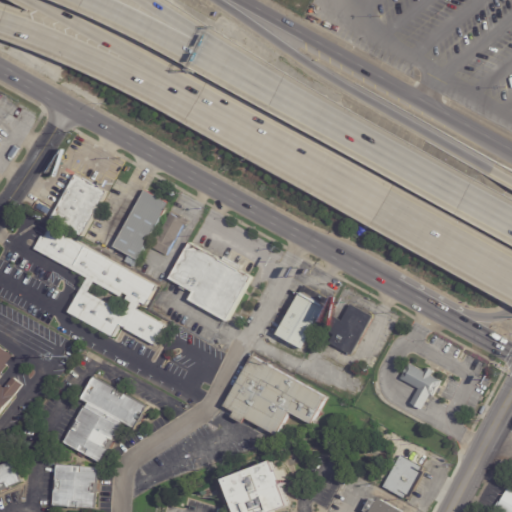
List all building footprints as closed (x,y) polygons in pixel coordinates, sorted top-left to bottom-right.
[(85,237),(54,219),(79,174),(111,191),(85,237)] [(128,264),(127,263),(131,255),(118,247),(149,191),(171,204),(136,268),(128,264)] [(162,252),(154,248),(161,233),(163,233),(165,230),(164,229),(171,213),(180,217),(180,215),(191,220),(188,227),(184,225),(170,256),(162,252)] [(56,229),(159,287),(148,306),(142,303),(138,311),(168,327),(158,346),(122,326),(116,337),(72,312),(90,279),(37,249),(43,237),(47,239),(53,228),(56,229)] [(250,275),(254,277),(230,320),(193,300),(197,293),(188,288),(186,292),(180,288),(182,284),(173,279),(192,243),(223,260),(224,259),(244,270),(243,271),(250,275)] [(331,306),(307,349),(281,335),(291,317),(287,315),(303,286),(331,302),(329,305),(331,306)] [(354,305),(375,317),(354,356),(332,343),(337,335),(329,331),(336,317),(345,322),(354,305)] [(0,418),(0,341),(17,355),(10,364),(11,365),(0,378),(0,382),(7,388),(17,377),(27,385),(0,418)] [(330,397),(316,424),(293,412),(281,436),(249,419),(247,424),(236,418),(239,412),(228,407),(255,357),(330,397)] [(431,369),(435,371),(433,376),(443,382),(434,397),(432,396),(424,410),(413,404),(421,390),(403,379),(411,364),(427,373),(430,368),(431,369)] [(98,379),(121,391),(120,392),(128,397),(129,396),(152,408),(141,430),(127,423),(124,427),(125,428),(107,464),(69,444),(76,430),(79,431),(83,423),(81,422),(89,408),(90,408),(92,405),(86,402),(98,379)] [(408,501),(387,489),(405,457),(425,468),(423,472),(426,474),(413,497),(411,495),(408,501)] [(285,473),(289,482),(287,483),(289,486),(287,486),(295,508),(285,511),(241,511),(230,482),(278,463),(282,474),(285,473)] [(21,468),(28,484),(0,496),(0,472),(19,464),(21,468)] [(103,468),(100,509),(58,506),(61,465),(103,468)] [(511,511),(497,511),(511,485),(511,511)] [(382,500),(383,501),(384,498),(410,511),(371,511),(370,511),(376,498),(382,500)]
